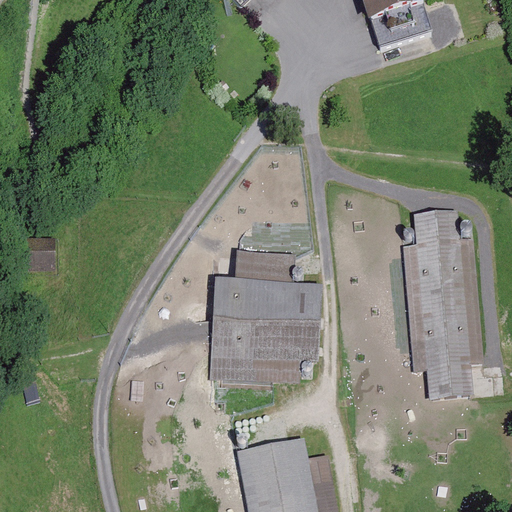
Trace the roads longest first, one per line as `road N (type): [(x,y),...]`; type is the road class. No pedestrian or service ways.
road 1 (track): [(305,72),(349,511)]
road 2 (track): [(317,156),(372,188),(476,210),(484,224),(495,360)]
